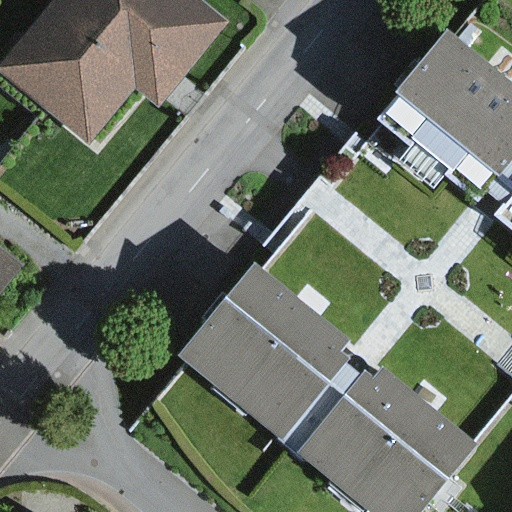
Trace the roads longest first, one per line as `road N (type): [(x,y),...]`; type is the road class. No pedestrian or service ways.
road 1 (residential): [(10,382),(334,0)]
road 2 (residential): [(158,511),(10,382)]
